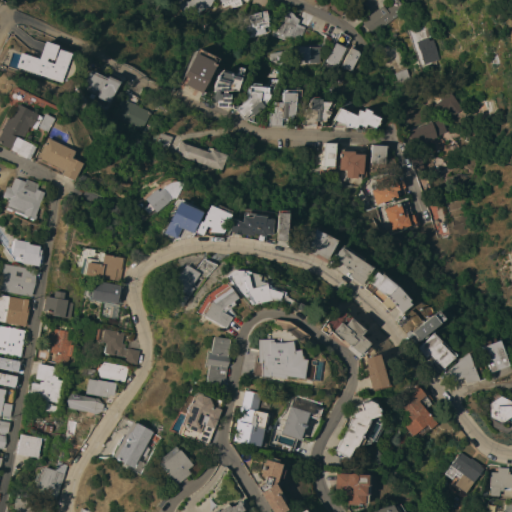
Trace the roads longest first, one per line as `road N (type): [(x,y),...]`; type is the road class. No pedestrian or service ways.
road 1 (residential): [(511,456),(482,447),(376,313),(337,282),(256,249),(187,247),(151,260),(135,281),(146,362),(77,466),(65,511)]
road 2 (residential): [(392,138),(247,129),(139,82),(14,12)]
road 3 (residential): [(214,443),(240,327),(261,314),(298,325),(342,365),(342,387),(312,458),(312,478),(330,511)]
road 4 (residential): [(2,511),(58,182),(22,165)]
